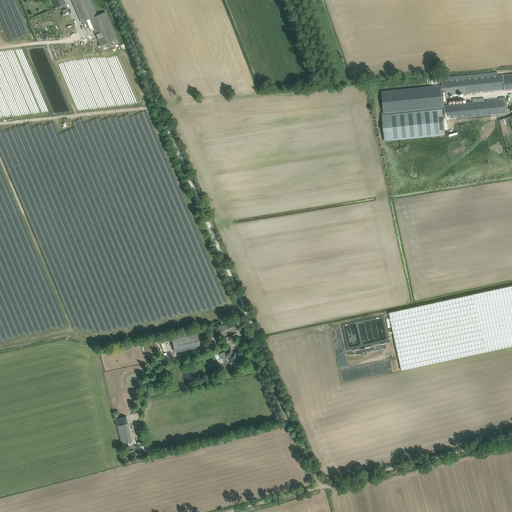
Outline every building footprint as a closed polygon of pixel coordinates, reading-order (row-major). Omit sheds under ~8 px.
[(53,0),(56,8),(64,4),(62,0),(53,0)] [(71,0),(81,22),(89,19),(98,40),(99,41),(101,46),(117,40),(105,12),(97,15),(90,0),(71,0)] [(80,112),(138,107),(133,47),(96,50),(96,41),(58,45),(63,97),(80,95),(81,105),(79,105),(80,112)] [(511,73),(502,75),(504,89),(504,91),(511,89),(511,73)] [(441,81),(442,85),(443,96),(446,95),(504,89),(502,75),(497,76),(441,81)] [(447,101),(446,95),(443,96),(442,85),(381,91),(383,114),(444,108),(444,105),(443,101),(447,101)] [(473,102),(444,105),(444,108),(445,119),(446,119),(501,114),(506,113),(505,99),(504,97),(499,98),(499,100),(484,101),(484,98),(472,99),(473,102)] [(447,127),(446,119),(445,119),(443,119),(442,109),(381,115),(384,142),(445,135),(444,128),(446,127),(447,127)] [(511,346),(511,285),(473,294),(389,313),(401,371),(486,352),(511,346)] [(225,333),(233,329),(230,323),(222,326),(219,328),(223,337),(226,335),(225,333)] [(197,331),(172,336),(175,352),(200,347),(197,331)] [(228,359),(232,369),(242,364),(236,352),(233,353),(231,349),(224,352),(224,353),(220,355),(222,359),(226,357),(227,359),(228,359)] [(117,426),(121,444),(132,441),(128,424),(117,426)]
